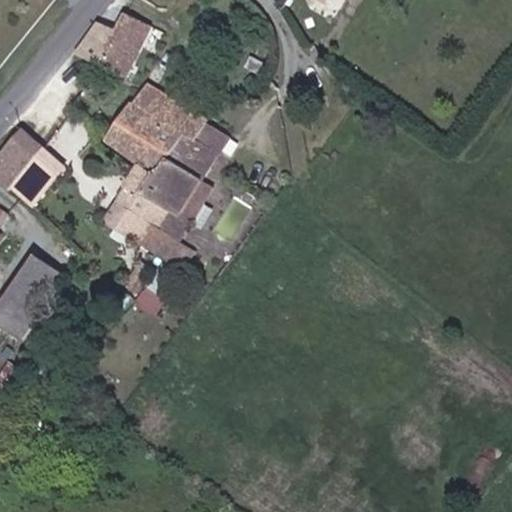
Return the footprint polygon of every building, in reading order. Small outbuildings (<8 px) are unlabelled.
[(116,65),(142,19),(108,0),(101,0),(71,43),(116,65)] [(207,116),(208,114),(145,74),(105,134),(138,157),(143,147),(174,165),(197,131),(207,116)] [(207,116),(197,131),(174,165),(153,198),(163,205),(174,212),(228,130),(207,116)] [(16,121),(0,137),(0,176),(2,177),(34,137),(16,121)] [(34,137),(2,177),(27,197),(57,157),(34,137)] [(143,147),(138,157),(132,165),(113,195),(140,217),(127,238),(151,258),(163,244),(172,232),(173,231),(159,220),(157,213),(163,205),(153,198),(174,165),(143,147)] [(140,217),(113,195),(97,218),(127,238),(140,217)] [(163,244),(179,256),(188,244),(172,232),(163,244)] [(163,244),(149,262),(165,274),(179,256),(163,244)] [(0,288),(0,320),(18,334),(62,274),(31,249),(0,288)]
